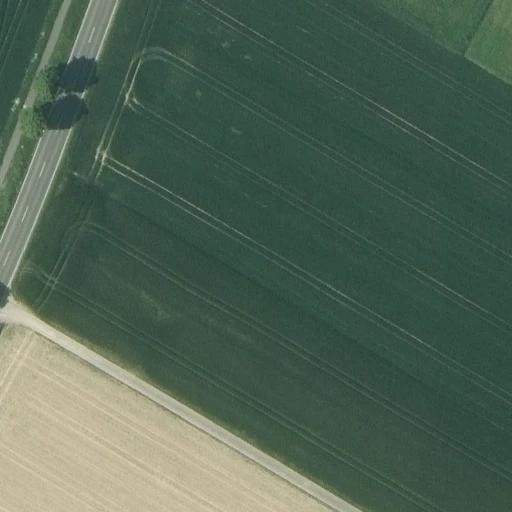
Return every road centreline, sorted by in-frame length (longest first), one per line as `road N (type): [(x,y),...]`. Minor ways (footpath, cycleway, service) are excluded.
road 1 (track): [(347,511),(0,308)]
road 2 (secondary): [(0,273),(103,0)]
